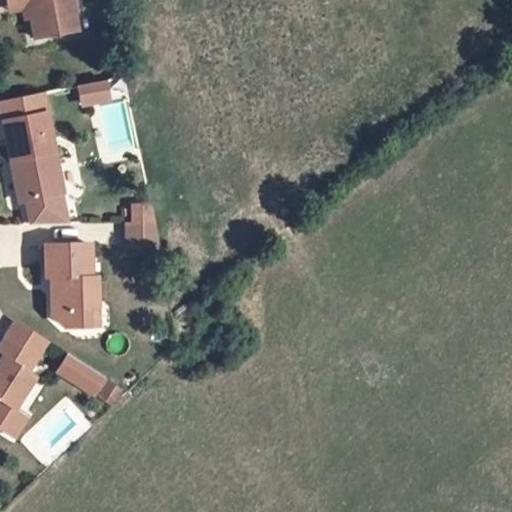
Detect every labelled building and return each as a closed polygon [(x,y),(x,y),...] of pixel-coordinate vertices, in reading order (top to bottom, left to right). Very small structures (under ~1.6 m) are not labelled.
[(15,0),(15,1),(19,0),(34,0),(42,34),(83,25),(77,0),(15,0)] [(75,83),(79,104),(110,99),(106,77),(75,83)] [(4,96),(8,116),(52,106),(48,87),(4,96)] [(15,151),(20,150),(26,176),(28,191),(30,190),(65,183),(68,183),(52,106),(8,116),(15,151)] [(71,213),(65,183),(30,190),(35,214),(71,213)] [(139,228),(139,213),(131,213),(131,242),(163,242),(163,229),(162,229),(139,228)] [(150,213),(139,213),(139,228),(162,229),(162,216),(150,213)] [(98,251),(97,234),(53,235),(54,265),(63,264),(63,282),(59,282),(59,303),(72,315),(94,315),(93,295),(103,295),(103,269),(92,268),(91,252),(98,251)] [(19,317),(8,335),(38,355),(49,338),(19,317)] [(29,368),(38,355),(8,335),(0,347),(0,350),(3,353),(0,357),(0,394),(16,405),(16,404),(37,373),(29,368)] [(54,370),(94,395),(106,376),(66,351),(54,370)] [(16,405),(0,394),(0,423),(15,434),(29,412),(16,404),(16,405)]
